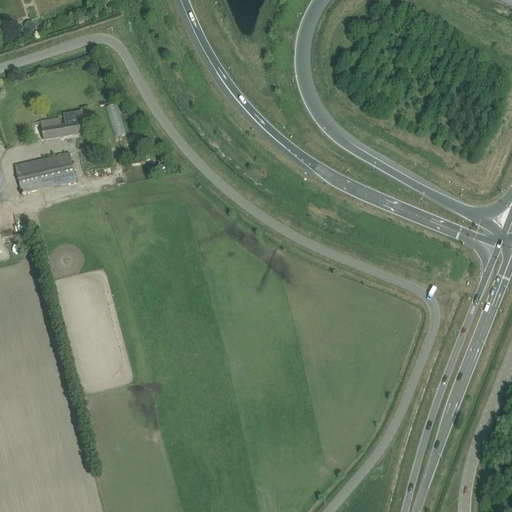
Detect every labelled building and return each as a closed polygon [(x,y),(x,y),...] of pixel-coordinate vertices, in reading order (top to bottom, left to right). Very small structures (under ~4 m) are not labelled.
[(114,0),(103,4),(105,10),(117,6),(114,0)] [(63,115),(65,125),(61,125),(60,119),(40,122),(44,141),(85,134),(82,112),(63,115)] [(15,167),(17,177),(21,194),(76,181),(72,164),(70,154),(15,167)] [(0,205),(11,202),(3,172),(0,162),(0,205)] [(23,239),(12,241),(13,252),(25,251),(23,239)]
